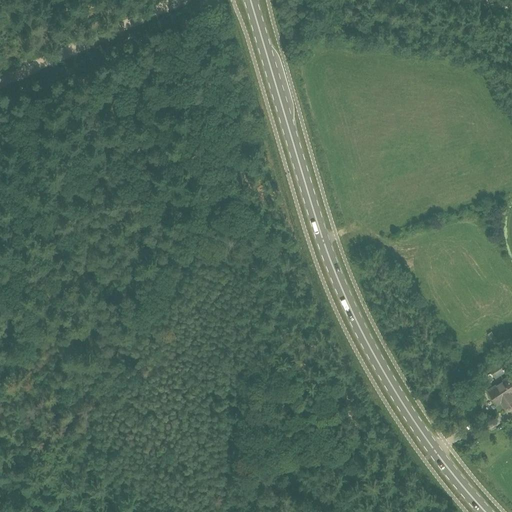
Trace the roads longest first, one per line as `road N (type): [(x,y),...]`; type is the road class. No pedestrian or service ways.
road 1 (secondary): [(252,0),(343,292),(409,415),(483,511)]
road 2 (track): [(19,67),(132,17)]
